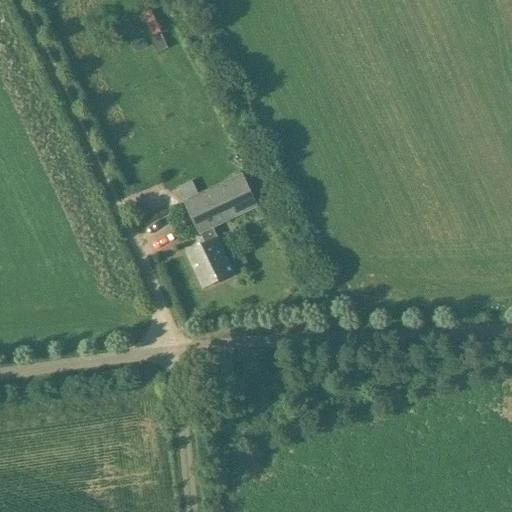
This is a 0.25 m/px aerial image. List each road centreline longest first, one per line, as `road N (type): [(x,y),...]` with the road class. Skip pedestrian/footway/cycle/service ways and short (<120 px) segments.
road 1 (track): [(173,352),(146,267),(21,0)]
road 2 (unclassified): [(173,352),(511,328)]
road 3 (unclassified): [(0,376),(173,352)]
road 4 (unclassified): [(190,511),(173,352)]
